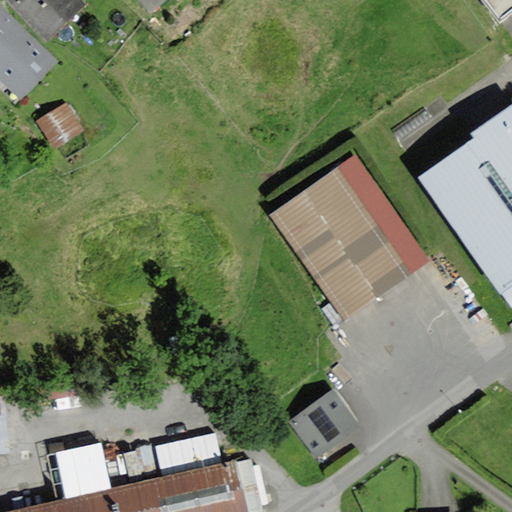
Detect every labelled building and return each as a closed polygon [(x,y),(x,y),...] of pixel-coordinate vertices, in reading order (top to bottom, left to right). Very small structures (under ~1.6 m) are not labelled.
[(10,0),(47,37),(83,2),(80,0),(10,0)] [(142,0),(153,11),(164,0),(142,0)] [(0,8),(0,74),(21,94),(54,60),(0,8)] [(36,116),(55,144),(85,123),(66,95),(36,116)] [(511,112),(497,123),(423,175),(511,303),(511,112)] [(354,160),(279,213),(352,314),(378,295),(426,261),(354,160)] [(333,393),(293,422),(317,456),(358,427),(333,393)] [(262,511),(251,460),(22,511),(262,511)]
